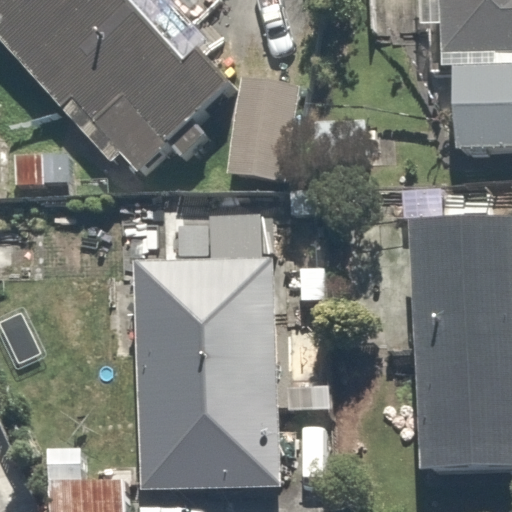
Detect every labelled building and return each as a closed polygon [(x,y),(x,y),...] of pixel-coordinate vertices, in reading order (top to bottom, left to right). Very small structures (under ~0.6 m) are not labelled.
[(0,0),(0,54),(98,167),(110,157),(128,177),(159,149),(171,163),(200,139),(182,119),(225,82),(194,47),(173,65),(116,0),(0,0)] [(511,0),(429,0),(430,51),(484,51),(484,65),(448,65),(449,151),(511,150),(511,0)] [(288,87),(231,82),(224,170),(281,175),(288,87)] [(511,219),(400,224),(410,474),(511,470),(511,219)] [(276,261),(125,262),(127,494),(278,492),(276,261)]
